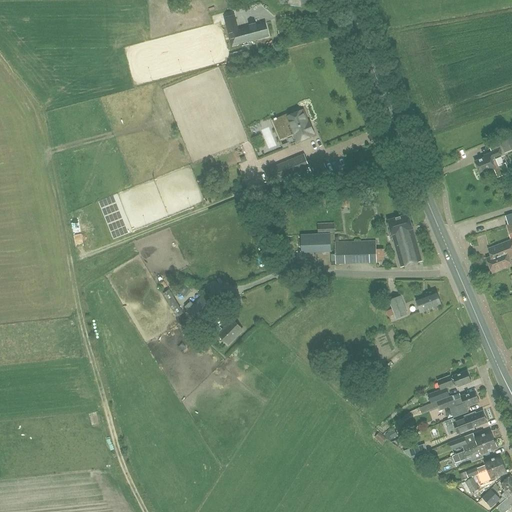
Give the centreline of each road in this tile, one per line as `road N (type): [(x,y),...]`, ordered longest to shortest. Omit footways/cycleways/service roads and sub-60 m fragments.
road 1 (secondary): [(495,361),(350,0)]
road 2 (track): [(145,511),(122,464),(76,299)]
